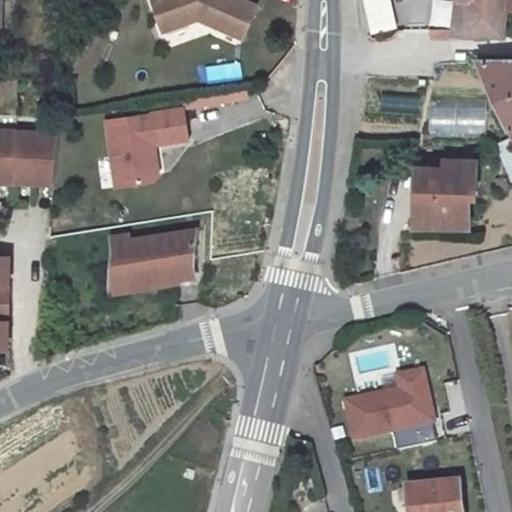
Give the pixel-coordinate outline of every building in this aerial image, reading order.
[(152,0),(164,33),(201,20),(241,38),(255,5),(244,0),(152,0)] [(511,11),(511,9),(511,0),(460,0),(462,2),(466,2),(465,6),(460,43),(498,42),(508,42),(511,11)] [(511,60),(480,63),(499,101),(511,94),(511,60)] [(377,93),(376,111),(417,112),(417,94),(377,93)] [(511,94),(499,101),(511,129),(511,94)] [(426,134),(482,134),(482,98),(426,97),(426,134)] [(185,107),(108,121),(119,186),(155,180),(160,173),(155,143),(190,138),(185,107)] [(61,131),(0,128),(0,179),(56,181),(61,131)] [(484,162),(447,160),(448,171),(421,169),(417,203),(425,203),(423,229),(472,231),(473,199),(481,200),(484,162)] [(129,232),(111,235),(113,250),(109,284),(194,270),(198,227),(129,238),(129,232)] [(10,255),(0,254),(0,282),(10,282),(10,255)] [(10,282),(0,282),(0,300),(9,300),(10,282)] [(9,300),(0,300),(0,318),(9,319),(9,300)] [(0,346),(8,346),(9,319),(0,318),(0,346)] [(63,352),(62,346),(44,352),(46,357),(63,352)] [(425,425),(423,412),(429,410),(421,373),(395,378),(398,392),(400,398),(397,402),(384,404),(382,395),(344,403),(352,441),(391,433),(425,425)] [(397,402),(400,398),(398,392),(382,395),(384,404),(397,402)] [(435,444),(431,424),(432,424),(429,410),(423,412),(425,425),(391,433),(395,452),(435,444)] [(458,511),(455,482),(409,487),(411,511),(458,511)]
